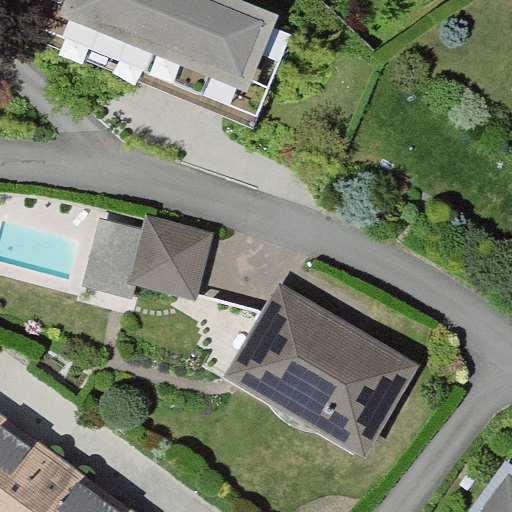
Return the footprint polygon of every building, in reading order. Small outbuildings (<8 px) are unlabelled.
[(274,19),(226,0),(85,0),(70,37),(238,106),(274,19)] [(211,247),(156,231),(140,282),(196,298),(211,247)] [(407,372),(284,299),(238,376),(362,449),(407,372)] [(113,511),(0,425),(0,511),(113,511)] [(511,511),(511,485),(506,482),(486,511),(511,511)]
